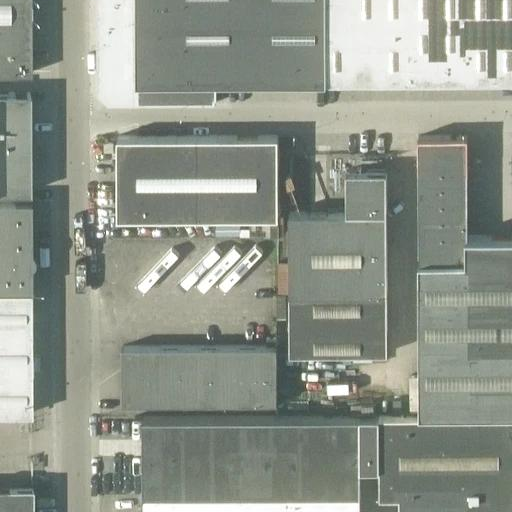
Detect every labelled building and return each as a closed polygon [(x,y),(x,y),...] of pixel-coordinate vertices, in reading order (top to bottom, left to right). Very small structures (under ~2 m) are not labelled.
[(0,0),(0,72),(31,73),(31,72),(30,0),(0,0)] [(109,103),(215,103),(215,82),(327,82),(327,0),(97,0),(98,92),(109,103)] [(511,0),(327,0),(327,82),(511,80),(511,0)] [(0,191),(30,191),(30,92),(0,92),(0,191)] [(279,216),(279,135),(118,136),(118,216),(279,216)] [(511,411),(511,235),(468,236),(467,135),(463,136),(463,137),(423,137),(423,136),(419,136),(421,412),(511,411)] [(115,141),(105,141),(105,154),(114,154),(115,141)] [(347,212),(289,212),(290,261),(278,262),(279,292),(290,293),(290,353),(388,352),(387,170),(347,170),(347,212)] [(0,288),(31,289),(31,264),(33,262),(34,259),(34,256),(33,253),(31,251),(30,200),(0,199),(0,288)] [(279,235),(279,223),(271,223),(271,235),(279,235)] [(0,289),(0,413),(31,413),(30,290),(0,289)] [(277,337),(275,337),(267,337),(267,345),(123,346),(123,402),(277,402),(277,345),(277,337)] [(400,495),(399,511),(511,511),(511,414),(380,415),(380,467),(380,495),(400,495)] [(361,511),(361,467),(361,415),(135,416),(135,417),(143,417),(143,468),(143,511),(361,511)] [(380,467),(380,415),(361,415),(361,467),(380,467)] [(32,511),(33,486),(8,486),(8,485),(0,484),(0,511),(32,511)]
